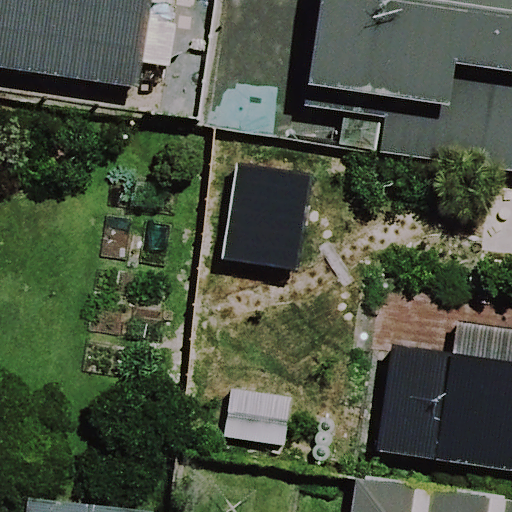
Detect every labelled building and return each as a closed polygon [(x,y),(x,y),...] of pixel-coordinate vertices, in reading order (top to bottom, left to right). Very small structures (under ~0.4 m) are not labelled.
[(0,0),(0,61),(139,81),(150,0),(0,0)] [(511,0),(321,0),(311,70),(445,91),(436,153),(511,164),(511,0)] [(378,446),(511,464),(511,354),(393,337),(378,446)] [(352,511),(511,511),(511,494),(359,472),(352,511)] [(28,491),(26,511),(154,511),(155,505),(28,491)]
